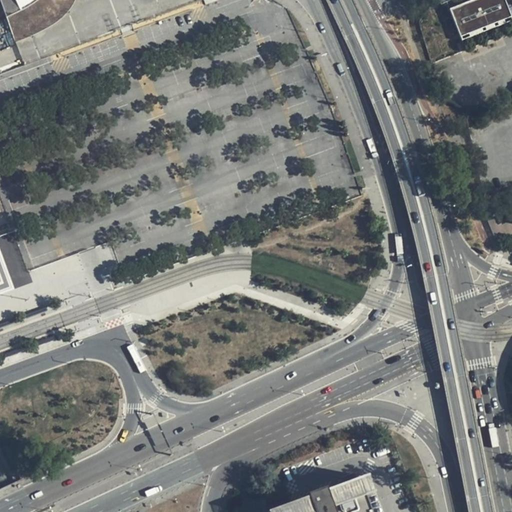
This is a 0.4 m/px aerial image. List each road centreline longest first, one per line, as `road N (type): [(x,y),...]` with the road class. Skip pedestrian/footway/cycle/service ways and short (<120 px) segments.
road 1 (primary): [(486,511),(425,210),(388,94),(346,0)]
road 2 (primary): [(333,0),(414,214),(474,511)]
road 3 (primary): [(448,237),(371,17)]
road 4 (primary): [(87,511),(285,421)]
road 5 (primary): [(384,174),(399,239),(394,291),(336,361)]
road 6 (primary): [(317,406),(389,411),(415,422),(441,454),(455,511)]
road 7 (primary): [(313,0),(384,174)]
road 8 (primary): [(507,511),(471,335)]
road 9 (primary): [(317,406),(471,335)]
road 10 (unclassified): [(133,379),(122,356),(99,342),(0,377)]
road 11 (primary): [(384,174),(421,277),(457,271)]
road 12 (primary): [(465,307),(336,361)]
road 13 (primary): [(218,414),(95,471)]
road 14 (primary): [(336,361),(218,414)]
road 15 (unclassified): [(209,511),(229,469),(285,421)]
